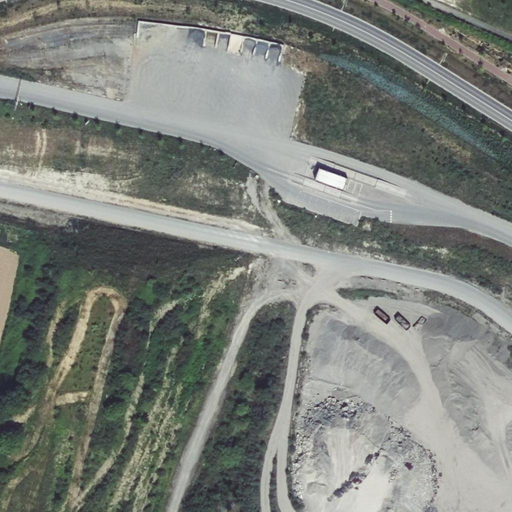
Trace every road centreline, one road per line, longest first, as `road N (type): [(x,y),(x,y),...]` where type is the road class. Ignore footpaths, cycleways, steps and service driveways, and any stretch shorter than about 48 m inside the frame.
road 1 (track): [(511,325),(446,284),(0,189)]
road 2 (secondary): [(511,120),(369,33),(286,0)]
